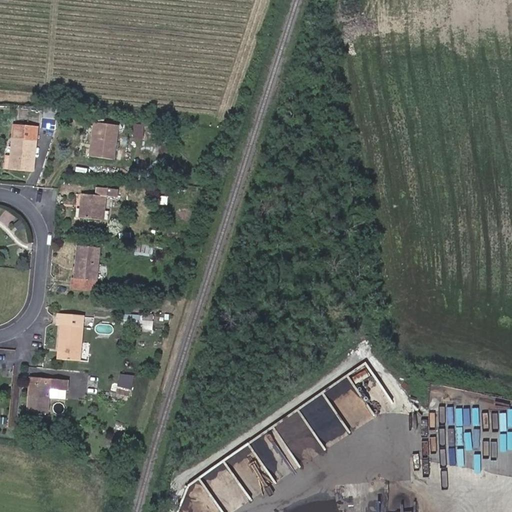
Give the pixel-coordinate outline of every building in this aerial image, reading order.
[(57,110),(45,108),(42,128),(55,129),(57,110)] [(95,147),(94,155),(113,157),(117,125),(95,122),(91,147),(95,147)] [(15,159),(14,168),(33,170),(37,127),(13,125),(11,156),(11,159),(15,159)] [(4,167),(14,168),(15,159),(11,159),(11,156),(6,156),(4,167)] [(82,193),(80,216),(103,218),(106,195),(117,196),(118,188),(98,186),(97,194),(82,193)] [(152,247),(137,244),(135,252),(151,254),(152,247)] [(78,246),(73,287),(95,290),(99,248),(78,246)] [(57,324),(61,324),(65,324),(66,314),(58,313),(57,324)] [(143,315),(125,313),(124,323),(137,324),(137,326),(142,327),(143,315)] [(143,315),(142,327),(152,327),(153,314),(143,313),(143,315)] [(65,324),(61,324),(58,357),(79,359),(82,327),(83,315),(66,314),(65,324)] [(93,316),(83,315),(82,327),(93,328),(93,316)] [(49,387),(67,389),(68,379),(31,376),(27,410),(47,412),(48,396),(49,387)] [(132,383),(120,380),(117,389),(123,390),(130,392),(132,383)] [(66,397),(67,389),(49,387),(48,396),(66,397)] [(367,420),(373,410),(362,404),(357,414),(367,420)]
